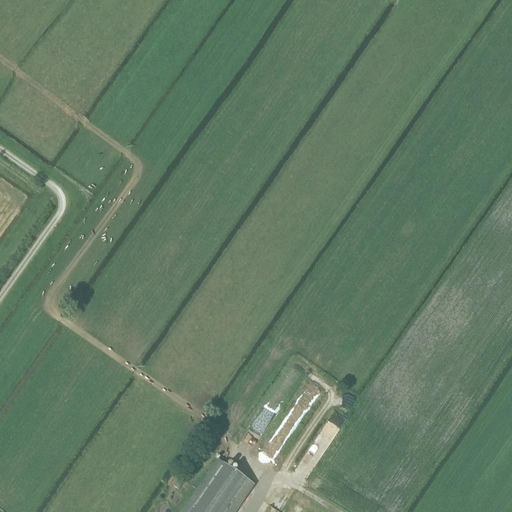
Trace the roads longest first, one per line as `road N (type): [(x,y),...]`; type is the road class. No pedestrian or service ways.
road 1 (track): [(265,481),(198,412),(55,315),(52,294),(135,180),(136,165),(0,58)]
road 2 (unknown): [(0,311),(73,207),(71,192),(0,140)]
